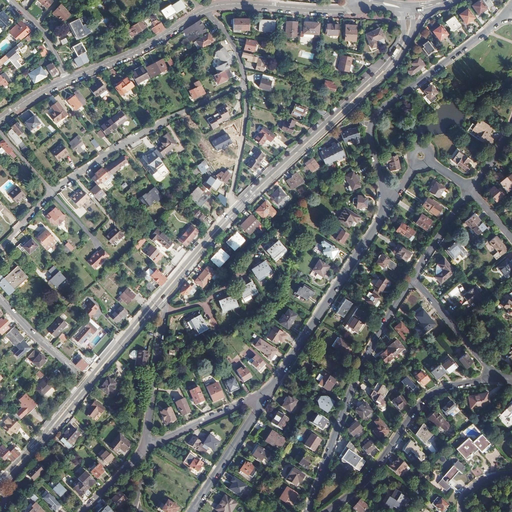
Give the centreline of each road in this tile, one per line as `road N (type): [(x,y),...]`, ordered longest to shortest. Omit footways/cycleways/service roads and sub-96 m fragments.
road 1 (tertiary): [(403,9),(402,39),(385,66),(233,207)]
road 2 (residential): [(511,14),(376,115),(368,134),(385,203)]
road 3 (tertiary): [(236,212),(379,80),(414,26)]
road 4 (residential): [(412,279),(361,361),(307,511)]
road 5 (residential): [(259,399),(385,203)]
road 6 (residential): [(496,381),(431,393),(363,481),(326,511)]
road 7 (residential): [(243,82),(54,191)]
road 8 (residential): [(199,11),(236,3),(403,9)]
road 9 (residential): [(143,449),(160,300)]
road 10 (residential): [(68,79),(134,52),(199,11)]
road 11 (residential): [(496,381),(412,279)]
road 12 (residential): [(189,511),(259,399)]
road 13 (tertiary): [(157,295),(75,396)]
road 14 (tertiary): [(77,398),(160,300)]
road 15 (residential): [(0,299),(72,369),(75,396)]
road 16 (residential): [(259,399),(143,449)]
road 17 (residential): [(243,82),(233,207)]
